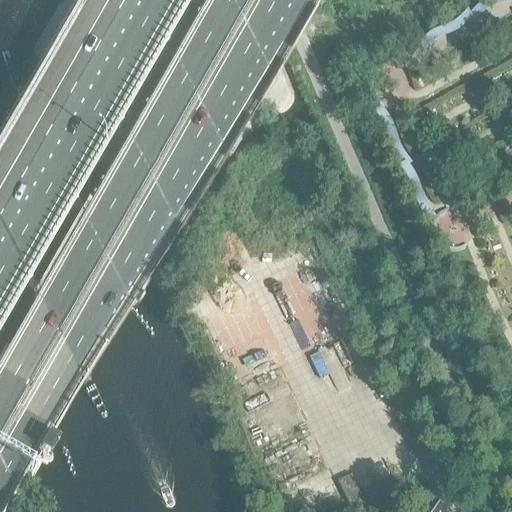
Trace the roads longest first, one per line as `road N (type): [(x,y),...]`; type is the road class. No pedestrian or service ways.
road 1 (motorway): [(0,484),(275,0)]
road 2 (unclassified): [(511,485),(420,322),(284,0)]
road 3 (motorway): [(0,401),(229,0)]
road 4 (motorway): [(144,0),(0,249)]
